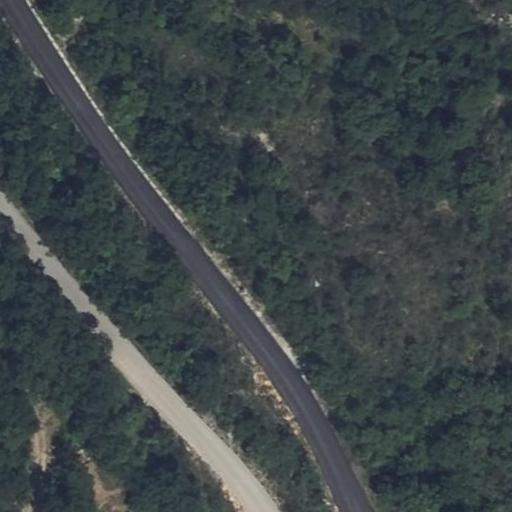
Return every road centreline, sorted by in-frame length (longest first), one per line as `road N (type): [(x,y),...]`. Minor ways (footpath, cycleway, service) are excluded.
road 1 (secondary): [(353,511),(258,338),(102,139),(11,0)]
road 2 (tertiary): [(261,511),(0,195)]
road 3 (track): [(0,333),(26,383),(39,436),(35,511)]
